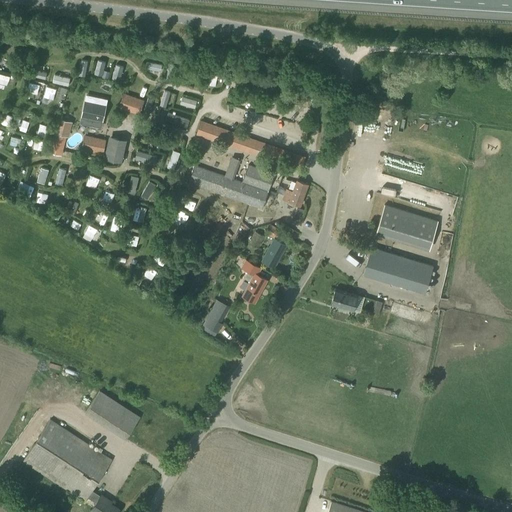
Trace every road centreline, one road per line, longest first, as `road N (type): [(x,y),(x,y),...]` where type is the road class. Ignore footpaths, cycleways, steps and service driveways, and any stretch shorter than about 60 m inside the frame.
road 1 (unclassified): [(213,414),(316,257),(349,60),(315,41),(21,0)]
road 2 (unclassified): [(500,511),(213,414)]
road 3 (track): [(511,60),(376,49),(349,60)]
